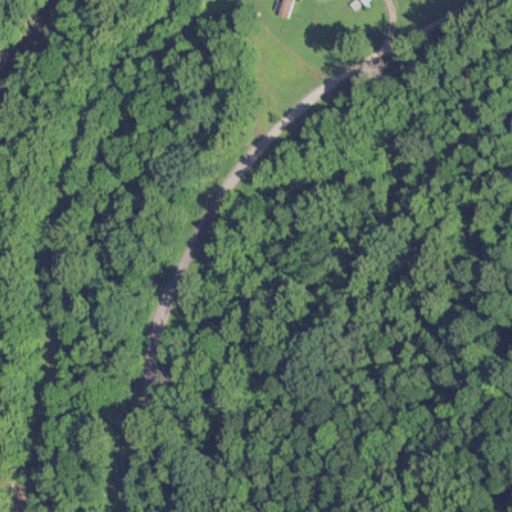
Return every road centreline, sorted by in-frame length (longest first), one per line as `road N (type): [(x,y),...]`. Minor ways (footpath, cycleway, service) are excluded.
road 1 (residential): [(127,511),(165,299),(196,227),(239,159),(304,88),(476,0)]
road 2 (residential): [(295,98),(390,190),(399,219),(391,248),(347,290)]
